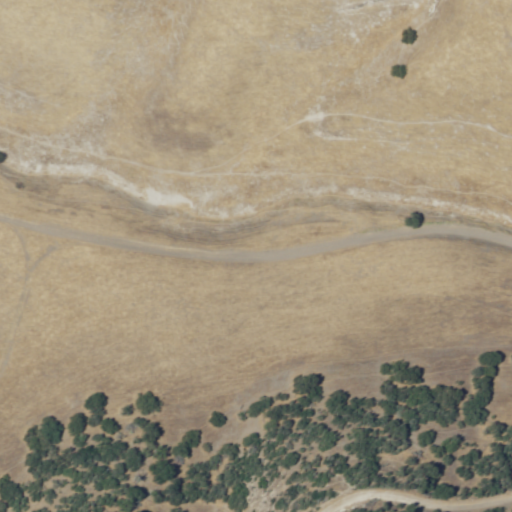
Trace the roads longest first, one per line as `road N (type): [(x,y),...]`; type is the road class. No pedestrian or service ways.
road 1 (track): [(511,320),(348,279),(53,268),(0,255)]
road 2 (track): [(333,511),(348,501),(511,497)]
